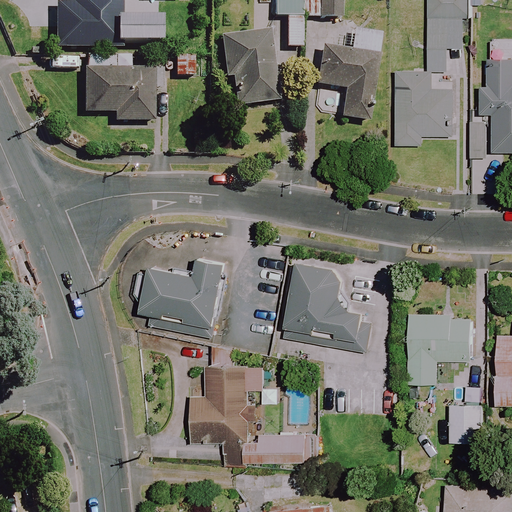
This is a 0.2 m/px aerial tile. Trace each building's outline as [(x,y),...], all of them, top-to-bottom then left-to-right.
[(118,16),(117,0),(70,0),(71,6),(52,6),(52,51),(111,51),(111,48),(160,48),(160,16),(118,16)] [(300,0),(271,0),(271,19),(284,20),(284,50),(299,50),(300,0)] [(305,0),(305,20),(340,21),(340,0),(305,0)] [(469,19),(468,0),(427,0),(428,70),(447,70),(446,50),(463,49),(463,19),(469,19)] [(275,105),(267,34),(219,40),(223,75),(232,74),(236,109),(275,105)] [(379,37),(351,34),(349,54),(322,51),(318,90),(342,93),(338,122),(368,126),(379,37)] [(108,60),(86,59),(83,115),(113,117),(113,124),(151,126),(154,74),(107,71),(108,60)] [(197,60),(169,60),(169,81),(197,80),(197,60)] [(511,61),(478,61),(477,115),(494,115),(493,154),(511,153),(511,61)] [(432,86),(432,73),(397,72),(395,146),(424,147),(424,137),(449,137),(450,86),(432,86)] [(486,121),(470,121),(468,157),(484,157),(486,121)] [(187,261),(140,252),(129,312),(205,326),(220,246),(191,241),(187,261)] [(358,313),(342,290),(345,271),(295,264),(287,329),(363,340),(367,314),(358,313)] [(471,317),(411,316),(409,385),(438,385),(438,361),(470,362),(471,317)] [(511,336),(499,336),(499,391),(511,390),(511,336)] [(262,355),(197,355),(196,383),(181,381),(182,432),(217,432),(220,453),(300,450),(299,421),(238,421),(237,377),(261,376),(262,355)] [(161,356),(136,357),(138,392),(162,391),(161,356)] [(481,407),(451,406),(450,443),(480,444),(481,407)] [(485,511),(488,493),(449,487),(445,511),(485,511)]
